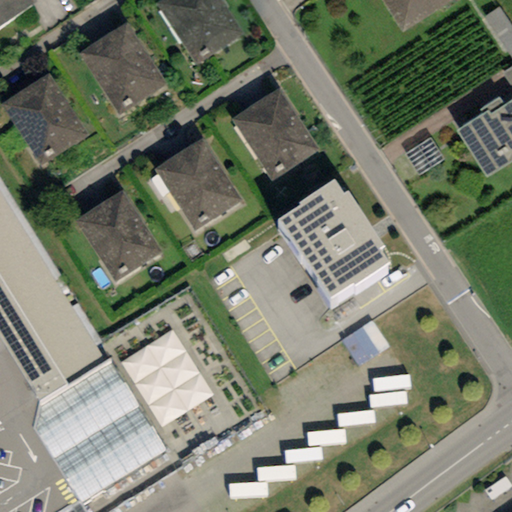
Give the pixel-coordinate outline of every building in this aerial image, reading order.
[(0,0),(0,23),(36,1),(35,0),(0,0)] [(221,0),(164,0),(157,4),(197,66),(245,35),(221,0)] [(380,0),(402,32),(451,0),(380,0)] [(128,24),(80,55),(120,116),(168,86),(128,24)] [(49,73),(1,104),(41,166),(89,135),(49,73)] [(279,89),(232,120),(272,181),(319,150),(279,89)] [(488,111),(457,131),(487,178),(511,161),(511,101),(490,115),(488,111)] [(430,138),(406,153),(422,178),(446,163),(430,138)] [(203,139),(155,169),(195,231),(243,200),(203,139)] [(0,511),(73,511),(167,456),(0,180),(0,511)] [(300,205),(278,219),(330,299),(352,285),(353,287),(389,264),(379,249),(384,246),(348,191),(344,193),(335,180),(299,203),(300,205)] [(124,192),(76,222),(116,284),(164,253),(124,192)] [(162,434),(215,403),(177,336),(123,367),(162,434)]
